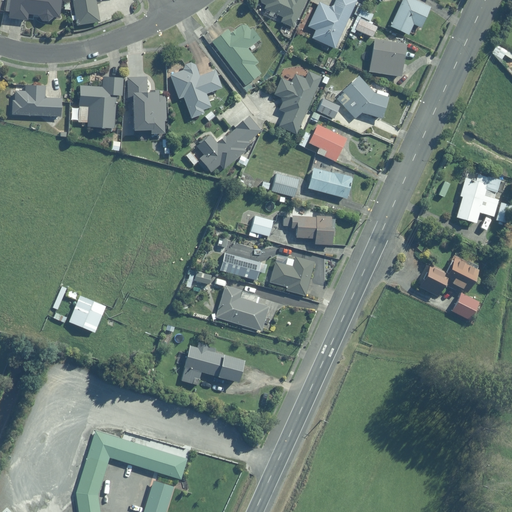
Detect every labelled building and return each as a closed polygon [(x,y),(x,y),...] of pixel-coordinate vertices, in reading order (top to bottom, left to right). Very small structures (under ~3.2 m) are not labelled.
[(10,0),(9,19),(27,21),(28,15),(40,16),(42,23),(50,24),(54,18),(60,18),(61,0),(10,0)] [(71,0),(77,27),(101,23),(97,0),(71,0)] [(292,28),(305,0),(258,0),(259,1),(260,2),(260,3),(261,3),(261,4),(265,5),(263,9),(281,17),(279,22),(292,28)] [(334,49),(356,1),(354,0),(335,0),(332,8),(318,2),(307,27),(314,31),(310,38),(334,49)] [(428,7),(413,0),(401,0),(389,27),(407,36),(412,25),(418,27),(428,7)] [(362,8),(358,16),(371,22),(375,14),(362,8)] [(357,18),(352,28),(372,37),(376,27),(357,18)] [(229,30),(210,42),(243,84),(258,73),(252,66),(257,62),(248,50),(260,41),(253,33),(251,34),(243,23),(231,33),(229,30)] [(404,45),(373,40),(367,73),(399,77),(404,45)] [(184,72),(170,76),(177,100),(184,98),(191,119),(203,115),(202,111),(211,109),(207,94),(222,89),(216,72),(199,77),(195,62),(182,66),(184,72)] [(296,134),(319,79),(308,74),(306,78),(294,73),(290,83),(280,79),(273,94),(282,98),(277,109),(283,112),(277,126),(296,134)] [(372,93),(357,76),(340,91),(342,94),(337,99),(353,118),(359,113),(379,119),(386,93),(377,91),(376,94),(372,93)] [(113,131),(115,97),(121,97),(122,79),(103,78),(102,89),(81,88),(80,105),(90,106),(88,129),(113,131)] [(127,100),(133,100),(134,132),(152,132),(152,135),(166,135),(165,94),(147,94),(147,78),(127,78),(127,100)] [(13,102),(13,116),(64,117),(64,101),(42,100),(42,88),(26,88),(26,92),(15,92),(15,102),(13,102)] [(338,105),(323,98),(317,112),(332,119),(338,105)] [(220,165),(224,170),(245,152),(243,150),(249,145),(247,142),(260,131),(248,118),(217,145),(209,136),(196,147),(204,157),(200,161),(210,173),(220,165)] [(344,137),(316,123),(311,134),(305,131),(298,145),(304,147),(306,143),(314,146),(312,151),(332,161),(344,137)] [(311,169),(307,189),(345,198),(349,177),(311,169)] [(498,200),(482,195),(483,189),(496,193),(500,180),(470,171),(468,177),(463,176),(457,196),(461,197),(455,217),(473,222),(476,213),(493,218),(496,206),(498,200)] [(298,178),(276,172),(271,192),(292,197),(298,178)] [(497,203),(493,218),(493,219),(503,222),(508,207),(497,203)] [(272,220),(254,215),(250,232),(268,237),(272,220)] [(329,216),(290,215),(290,218),(283,218),(283,227),(290,227),(290,229),(295,229),(294,238),(313,239),(313,244),(328,245),(329,216)] [(477,266),(452,255),(444,272),(427,264),(416,287),(434,296),(443,276),(449,279),(447,283),(465,292),(477,266)] [(305,296),(313,261),(295,257),(294,259),(287,257),(285,265),(273,263),(268,283),(286,287),(285,292),(305,296)] [(224,286),(214,316),(259,331),(268,307),(240,298),(243,290),(224,285),(224,286)] [(67,289),(61,286),(52,307),(58,310),(67,289)] [(79,293),(68,289),(65,296),(76,301),(79,293)] [(477,302),(459,293),(449,311),(468,321),(477,302)] [(106,306),(79,296),(68,323),(95,334),(106,306)] [(67,318),(55,313),(53,318),(64,323),(67,318)] [(195,347),(188,345),(181,366),(185,367),(180,380),(197,385),(201,372),(235,383),(241,361),(215,353),(217,349),(209,346),(208,348),(196,345),(195,347)] [(187,459),(94,430),(76,495),(78,511),(99,511),(97,495),(109,457),(181,480),(187,459)] [(165,511),(172,488),(151,481),(142,511),(165,511)]
